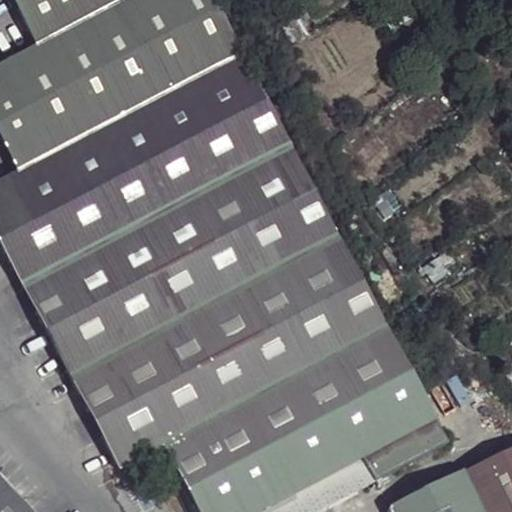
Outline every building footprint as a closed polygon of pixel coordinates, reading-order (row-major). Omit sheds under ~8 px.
[(374,458),(439,423),(216,0),(16,0),(41,50),(0,71),(0,131),(24,175),(0,188),(0,236),(125,473),(167,450),(200,511),(272,511),(362,465),(363,464),(374,458)] [(451,448),(439,423),(374,458),(385,483),(451,448)] [(511,511),(511,452),(469,476),(483,505),(486,511),(511,511)] [(385,483),(374,458),(363,464),(362,465),(272,511),(329,511),(371,491),(372,490),(385,483)] [(34,511),(0,473),(0,511),(34,511)] [(486,511),(483,505),(469,476),(395,511),(486,511)]
